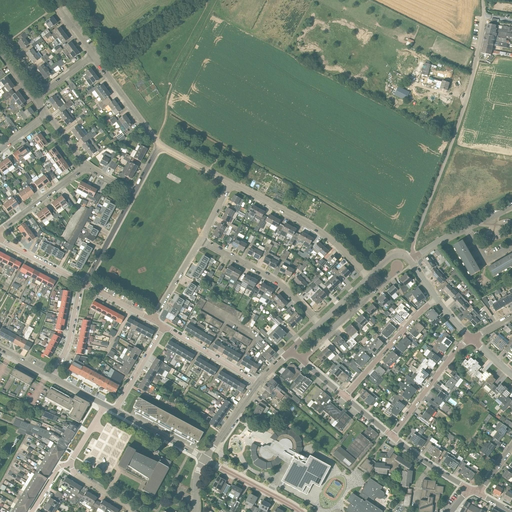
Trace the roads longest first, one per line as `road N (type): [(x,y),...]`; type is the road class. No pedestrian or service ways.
road 1 (unclassified): [(406,257),(463,110),(482,0)]
road 2 (residential): [(366,276),(320,232),(231,183)]
road 3 (residential): [(319,324),(274,281),(200,238)]
road 4 (residential): [(344,397),(434,296)]
road 5 (residential): [(303,362),(398,266)]
road 6 (residential): [(392,437),(469,340)]
